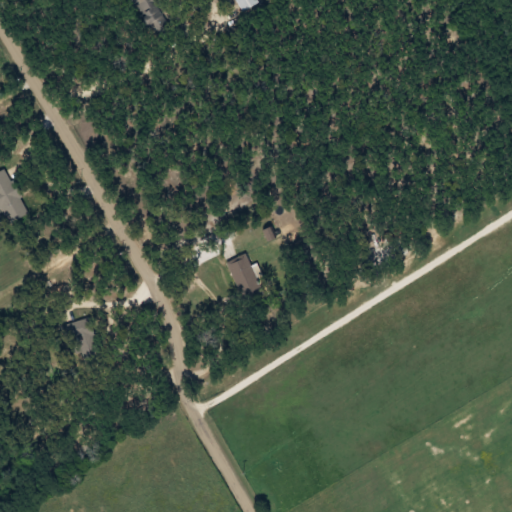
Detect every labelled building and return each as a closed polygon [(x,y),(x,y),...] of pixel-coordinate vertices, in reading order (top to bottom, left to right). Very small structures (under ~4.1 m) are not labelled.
[(130,0),(156,39),(175,27),(156,0),(130,0)] [(234,0),(242,13),(258,3),(256,0),(234,0)] [(0,207),(8,224),(27,215),(6,170),(0,172),(0,207)] [(247,310),(266,302),(248,258),(229,266),(247,310)] [(82,344),(94,341),(89,319),(65,326),(69,341),(80,338),(82,344)]
